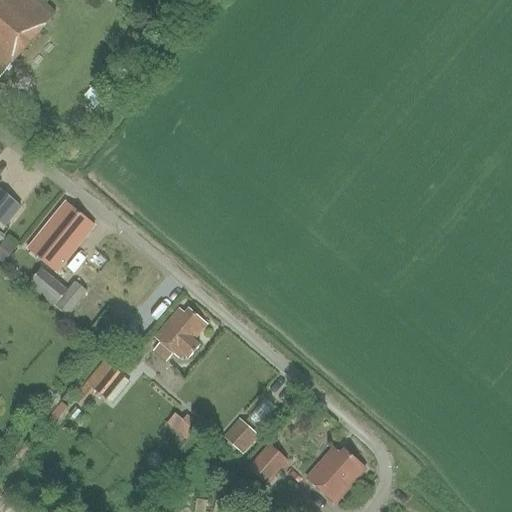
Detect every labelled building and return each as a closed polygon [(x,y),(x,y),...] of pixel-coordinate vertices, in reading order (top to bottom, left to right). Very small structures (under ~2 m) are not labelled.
[(0,0),(0,76),(55,12),(40,0),(0,0)] [(0,224),(3,227),(21,207),(0,188),(0,224)] [(65,203),(27,249),(56,273),(94,226),(65,203)] [(0,261),(2,263),(16,246),(6,238),(0,245),(0,261)] [(69,289),(42,267),(28,285),(82,328),(114,288),(87,267),(69,289)] [(192,342),(206,326),(187,310),(184,314),(179,310),(154,339),(161,344),(154,352),(164,361),(168,357),(170,358),(173,354),(178,358),(182,353),(189,359),(199,348),(192,342)] [(104,400),(123,377),(101,359),(82,382),(104,400)] [(244,456),(260,437),(239,420),(223,439),(228,443),(224,449),(237,459),(241,454),(244,456)] [(267,445),(246,469),(265,486),(286,462),(267,445)] [(332,449),(306,480),(335,505),(365,470),(343,451),(339,455),(332,449)]
